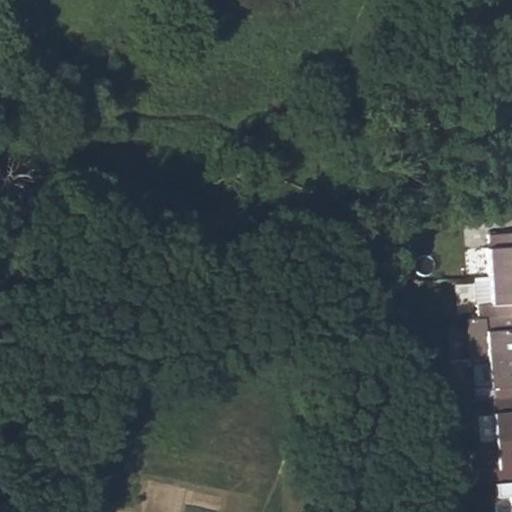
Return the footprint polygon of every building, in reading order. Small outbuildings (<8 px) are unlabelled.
[(481,244),(483,274),(511,271),(511,229),(483,232),(484,244),(481,244)] [(472,301),(473,316),(511,312),(511,271),(483,274),(484,276),(486,300),(472,301)] [(470,276),(472,301),(486,300),(484,276),(483,274),(470,276)] [(479,329),(482,357),(511,353),(511,312),(473,316),(474,330),(479,329)] [(482,357),(479,329),(474,330),(467,330),(469,358),(482,357)] [(487,384),(489,397),(511,394),(511,353),(482,357),(484,385),(487,384)] [(487,409),(490,438),(511,436),(511,394),(489,397),(489,408),(487,409)] [(473,411),(475,440),(490,438),(487,409),(473,411)] [(506,465),(507,479),(511,478),(511,436),(490,438),(475,440),(469,441),(472,468),(485,467),(493,466),(506,465)] [(486,481),(507,479),(506,465),(493,466),(485,467),(486,481)] [(506,511),(504,490),(509,489),(507,479),(486,481),(488,497),(491,497),(492,511),(506,511)]
